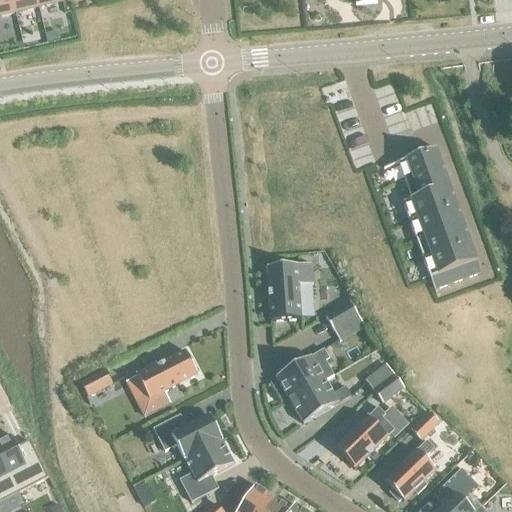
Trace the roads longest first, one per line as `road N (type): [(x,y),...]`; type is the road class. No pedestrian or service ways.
road 1 (residential): [(211,64),(245,416),(272,463),(343,511)]
road 2 (residential): [(350,50),(383,154),(436,136),(488,276),(439,294)]
road 3 (residential): [(0,86),(211,64)]
road 4 (residential): [(350,50),(511,35)]
road 5 (residential): [(211,64),(350,50)]
